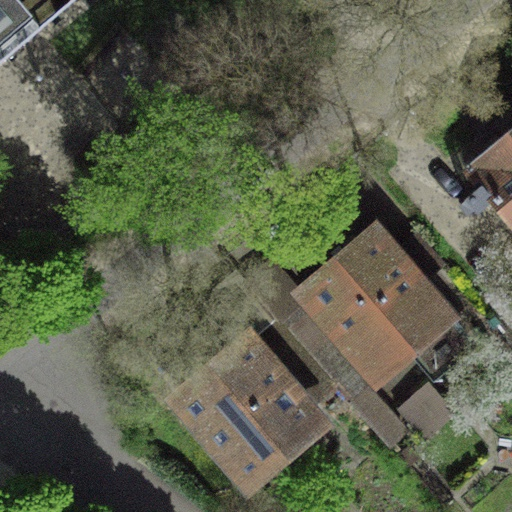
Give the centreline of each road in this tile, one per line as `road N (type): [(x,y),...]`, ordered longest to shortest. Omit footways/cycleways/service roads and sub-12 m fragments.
road 1 (residential): [(470,0),(0,379)]
road 2 (residential): [(0,393),(37,433),(139,511)]
